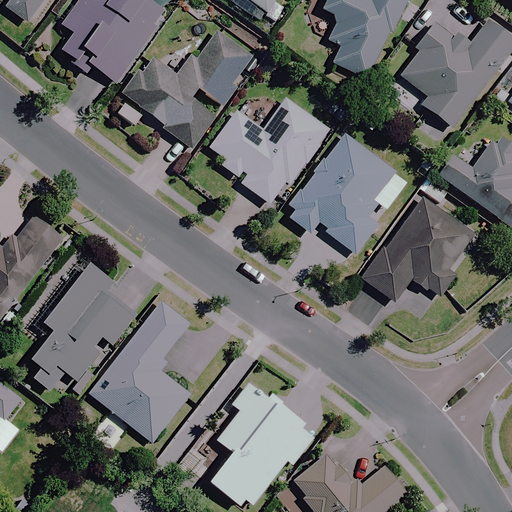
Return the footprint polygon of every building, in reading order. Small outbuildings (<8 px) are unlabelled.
[(25,27),(45,0),(11,0),(4,11),(25,27)] [(78,0),(59,27),(71,36),(59,54),(74,65),(77,61),(113,86),(171,5),(163,0),(78,0)] [(241,0),(263,16),(274,0),(241,0)] [(325,0),(318,13),(335,22),(326,39),(338,46),(328,65),(360,83),(407,0),(366,0),(367,0),(366,0),(325,0)] [(511,44),(485,23),(455,0),(438,0),(404,44),(417,55),(398,80),(425,101),(419,108),(448,131),(511,49),(511,44)] [(229,89),(250,59),(216,35),(195,65),(185,59),(172,77),(149,61),(122,100),(161,127),(158,131),(190,153),(213,120),(221,109),(233,92),(229,89)] [(318,148),(316,147),(327,132),(283,98),(259,130),(233,110),(204,148),(222,162),(216,170),(266,207),(283,184),(286,186),(302,165),(304,166),(318,148)] [(377,205),(372,202),(392,175),(340,137),(280,217),(307,237),(313,229),(352,258),(374,228),(365,221),(377,205)] [(511,156),(489,141),(485,146),(475,139),(460,159),(453,154),(435,179),(511,234),(511,156)] [(423,296),(425,293),(437,301),(453,278),(445,272),(470,237),(419,200),(359,281),(391,305),(407,284),(423,296)] [(0,250),(0,249),(0,316),(60,241),(28,216),(0,250)] [(49,336),(27,365),(37,372),(30,381),(47,394),(62,375),(74,385),(96,356),(105,344),(109,348),(134,316),(106,295),(120,276),(94,257),(39,328),(49,336)] [(168,364),(161,359),(186,327),(157,305),(87,398),(150,445),(187,397),(160,376),(168,364)] [(299,431),(303,426),(247,383),(228,408),(237,414),(214,444),(229,455),(206,486),(236,509),(241,502),(249,508),(283,464),(290,469),(312,441),(299,431)] [(20,401),(0,385),(0,452),(5,446),(15,434),(2,424),(20,401)] [(324,457),(291,484),(302,498),(298,501),(306,511),(384,511),(402,498),(380,471),(353,493),(324,457)]
